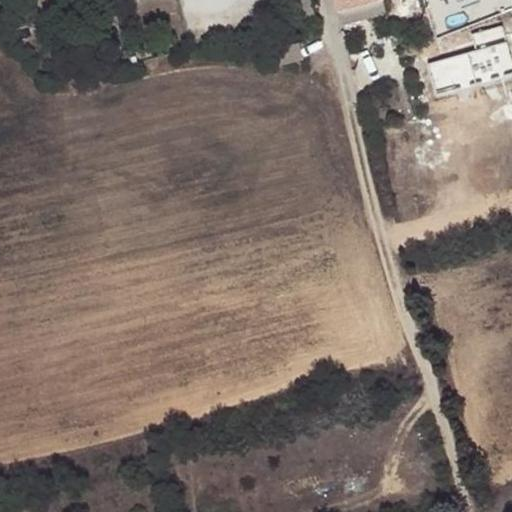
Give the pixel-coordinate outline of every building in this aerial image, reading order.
[(278,0),(286,25),(314,18),(308,0),(278,0)] [(332,0),(339,25),(385,13),(382,0),(332,0)] [(94,29),(91,15),(78,18),(80,32),(94,29)] [(469,51),(462,32),(429,46),(438,66),(469,51)] [(302,60),(298,44),(267,50),(272,67),(302,60)]
